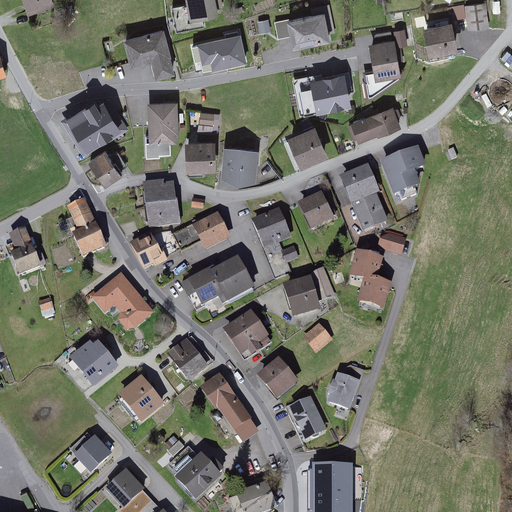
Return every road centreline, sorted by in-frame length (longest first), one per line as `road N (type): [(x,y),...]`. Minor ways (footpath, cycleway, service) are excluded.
road 1 (residential): [(92,196),(154,177),(210,196),(265,191),(421,130),(443,116),(511,31)]
road 2 (residential): [(40,111),(97,91),(160,89),(364,49)]
road 3 (residential): [(92,196),(140,278),(248,390),(287,460)]
road 4 (residential): [(287,460),(354,439),(408,261)]
